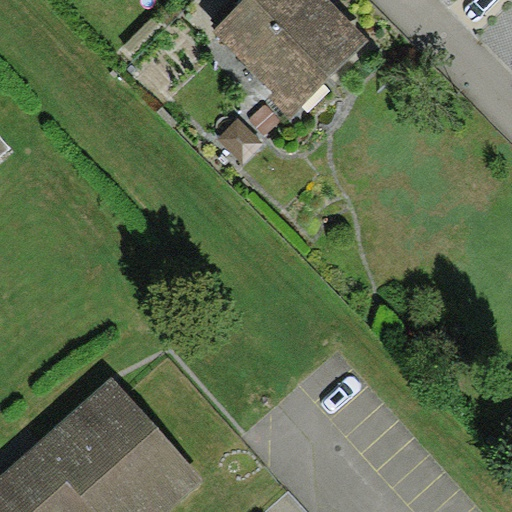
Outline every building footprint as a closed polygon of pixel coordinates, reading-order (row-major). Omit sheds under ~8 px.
[(290,118),(370,41),(329,0),(245,0),(213,32),(272,92),(268,96),(290,118)] [(263,135),(279,121),(265,105),(249,120),(263,135)] [(245,164),(264,144),(238,120),(220,140),(245,164)] [(0,154),(9,147),(0,136),(0,154)] [(0,477),(0,511),(167,511),(205,478),(112,376),(1,477),(0,477)]
